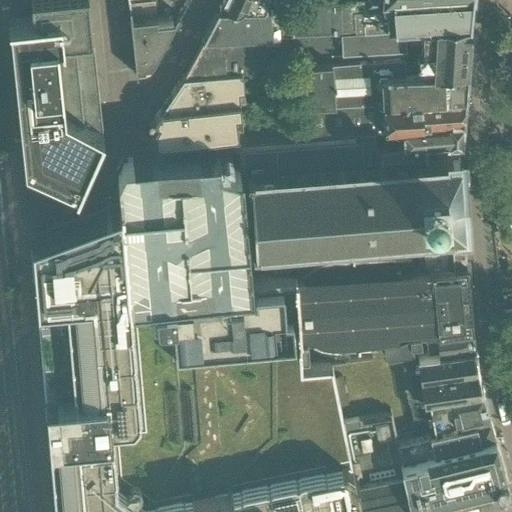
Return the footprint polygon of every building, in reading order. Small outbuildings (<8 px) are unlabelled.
[(30,0),(32,13),(89,7),(88,0),(30,0)] [(151,0),(128,3),(131,29),(162,44),(175,21),(157,22),(156,17),(155,17),(153,0),(151,0)] [(272,6),(290,5),(290,0),(221,0),(218,8),(272,6)] [(339,28),(340,34),(355,34),(469,25),(469,28),(495,28),(497,0),(385,0),(386,3),(383,3),(383,7),(364,9),(364,1),(356,1),(337,3),(339,28)] [(363,0),(364,1),(364,9),(383,7),(383,3),(386,3),(385,0),(363,0)] [(278,37),(340,34),(339,28),(337,3),(330,3),(330,2),(290,5),(272,6),(218,8),(202,39),(266,37),(278,37)] [(9,18),(14,64),(94,54),(89,7),(32,13),(7,16),(7,18),(9,18)] [(466,71),(490,70),(492,53),(495,28),(469,28),(469,25),(355,34),(356,63),(371,62),(372,77),(466,73),(466,71)] [(162,44),(131,29),(136,74),(137,74),(137,73),(146,72),(155,59),(162,44)] [(266,48),(266,37),(202,39),(183,74),(244,69),(249,69),(268,68),(266,49),(266,48)] [(266,37),(266,48),(266,49),(279,49),(278,37),(266,37)] [(290,48),(280,49),(281,62),(291,61),(290,48)] [(24,160),(46,170),(74,114),(102,127),(94,54),(14,64),(18,106),(24,160)] [(464,96),(488,97),(490,70),(466,71),(466,73),(372,77),(371,62),(356,63),(332,64),(306,67),(308,107),(464,97),(464,96)] [(245,89),(244,69),(183,74),(153,118),(154,119),(158,121),(154,127),(155,144),(238,135),(237,114),(242,113),(240,90),(245,89)] [(462,122),(487,123),(488,97),(464,96),(464,97),(308,107),(309,135),(311,135),(311,134),(319,134),(321,134),(328,134),(330,134),(337,133),(337,134),(339,134),(339,133),(347,133),(347,134),(349,134),(349,133),(356,133),(356,134),(358,134),(358,133),(359,133),(373,132),(400,129),(462,122)] [(74,114),(46,170),(75,183),(74,185),(76,186),(102,127),(74,114)] [(425,145),(426,159),(426,161),(450,160),(450,158),(459,157),(460,161),(486,162),(487,142),(487,123),(462,122),(400,129),(401,147),(425,145)] [(246,176),(247,176),(247,173),(426,159),(425,145),(401,147),(374,149),(373,132),(359,133),(360,141),(295,146),(244,150),(244,151),(246,176)] [(30,230),(40,353),(54,511),(362,511),(342,416),(330,361),(302,364),(294,364),(287,272),(250,276),(249,267),(247,251),(248,251),(248,247),(247,247),(246,231),(247,231),(246,227),(245,211),(245,207),(244,207),(243,191),(244,191),(243,185),(242,171),(242,167),(234,168),(219,164),(218,150),(132,158),(123,159),(116,173),(119,199),(118,199),(117,198),(30,230)] [(247,173),(247,176),(247,181),(249,181),(253,243),(251,243),(252,249),(259,248),(259,246),(285,244),(285,246),(308,244),(417,234),(463,230),(463,232),(493,229),(488,185),(486,162),(460,161),(459,157),(450,158),(450,160),(426,161),(426,159),(247,173)] [(466,270),(498,265),(493,229),(463,232),(463,230),(417,234),(421,262),(464,258),(466,270)] [(366,339),(370,338),(394,336),(393,326),(431,321),(432,327),(471,322),(471,326),(478,325),(477,321),(504,317),(498,265),(466,270),(464,258),(421,262),(417,234),(308,244),(310,259),(293,261),(293,271),(292,271),(292,272),(287,272),(294,364),(302,364),(300,351),(311,351),(317,337),(322,339),(327,340),(332,340),(332,342),(334,342),(334,341),(348,340),(348,341),(350,341),(350,340),(364,339),(364,340),(366,340),(366,339)] [(471,326),(471,322),(432,327),(431,321),(393,326),(394,336),(370,338),(372,357),(338,360),(338,359),(336,360),(330,361),(342,416),(389,406),(398,453),(400,453),(418,449),(495,432),(495,435),(511,430),(511,385),(511,380),(507,339),(504,317),(477,321),(478,325),(471,326)] [(342,416),(362,511),(364,511),(384,508),(387,504),(394,503),(398,505),(408,503),(410,503),(400,453),(398,453),(389,406),(342,416)] [(511,445),(511,430),(495,435),(495,432),(494,432),(418,449),(400,453),(410,503),(411,503),(436,497),(441,496),(447,495),(501,481),(505,472),(501,456),(511,453),(511,448),(511,446),(511,445)] [(511,453),(501,456),(505,472),(506,475),(511,473),(511,445),(511,446),(511,448),(511,453)]
